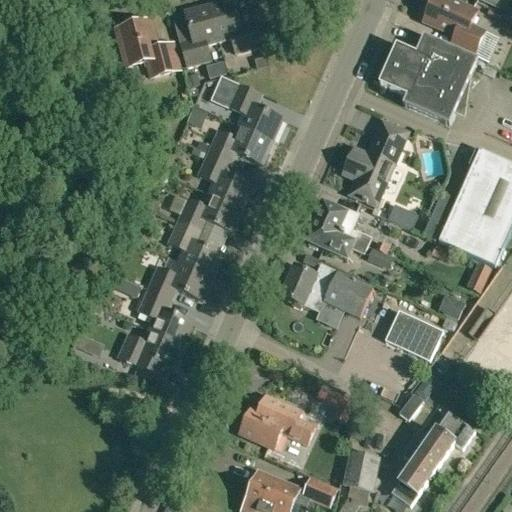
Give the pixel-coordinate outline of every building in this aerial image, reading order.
[(475,61),(475,59),(489,65),(500,40),(486,34),(487,33),(471,26),(477,13),(446,0),(429,0),(429,1),(428,2),(427,4),(427,5),(427,6),(428,8),(428,10),(429,11),(424,23),(456,37),(450,50),(475,61)] [(503,0),(480,0),(499,8),(503,0)] [(232,2),(208,8),(218,45),(230,42),(234,57),(257,51),(251,27),(240,29),(232,2)] [(218,45),(208,8),(184,14),(191,42),(179,45),(185,70),(209,63),(205,48),(218,45)] [(149,79),(177,72),(171,47),(156,51),(148,24),(115,32),(125,69),(145,64),(149,79)] [(450,128),(455,115),(465,120),(469,82),(478,62),(423,38),(415,56),(396,47),(380,86),(407,98),(402,108),(450,128)] [(254,62),(257,72),(268,69),(265,59),(254,62)] [(198,74),(187,77),(189,88),(201,85),(198,74)] [(241,117),(236,129),(272,144),(282,121),(255,110),(260,99),(236,89),(222,82),(218,91),(232,98),(227,111),(241,117)] [(194,110),(189,122),(201,126),(205,115),(194,110)] [(374,208),(407,136),(381,124),(367,157),(354,152),(342,177),(355,183),(348,197),(374,208)] [(211,148),(207,157),(230,167),(235,156),(262,168),(272,144),(236,129),(231,141),(217,135),(211,148)] [(511,167),(479,153),(439,245),(495,270),(511,230),(511,167)] [(230,167),(207,157),(197,179),(211,185),(206,197),(241,213),(251,190),(225,178),(230,167)] [(442,196),(423,239),(435,244),(454,201),(442,196)] [(180,218),(177,225),(200,235),(205,224),(231,236),(241,213),(206,197),(201,209),(186,203),(180,218)] [(152,204),(148,213),(155,216),(159,207),(152,204)] [(322,206),(313,225),(367,249),(370,241),(351,232),(356,222),(333,211),(335,208),(326,204),(325,207),(322,206)] [(148,213),(144,221),(151,224),(155,216),(148,213)] [(182,253),(176,265),(211,281),(221,258),(195,247),(200,235),(177,225),(167,247),(182,253)] [(350,252),(363,258),(367,249),(313,225),(305,244),(308,246),(307,248),(315,252),(316,249),(345,262),(350,252)] [(369,261),(379,265),(382,256),(373,252),(369,261)] [(147,293),(170,304),(175,292),(201,304),(211,281),(176,265),(171,277),(157,271),(147,293)] [(370,291),(318,268),(313,280),(292,271),(272,317),(294,327),(301,310),(302,310),(302,309),(317,315),(321,305),(357,321),(370,291)] [(152,322),(147,334),(181,349),(192,326),(165,314),(170,304),(147,293),(137,316),(152,322)] [(445,298),(438,313),(444,315),(459,322),(465,307),(465,306),(445,298)] [(429,365),(443,335),(398,315),(385,345),(429,365)] [(453,334),(456,327),(446,323),(443,329),(453,334)] [(181,349),(147,334),(142,346),(127,339),(117,362),(164,382),(169,371),(172,372),(181,349)] [(105,348),(92,342),(86,354),(100,360),(105,348)] [(434,370),(423,385),(430,390),(436,389),(445,378),(443,377),(434,370)] [(339,413),(346,399),(324,389),(318,403),(339,413)] [(264,399),(256,417),(249,413),(239,437),(272,452),(280,436),(305,448),(314,430),(298,422),(300,416),(264,399)] [(422,455),(410,447),(402,459),(413,466),(391,498),(409,510),(439,468),(453,448),(462,453),(474,435),(448,417),(422,455)] [(346,485),(371,488),(376,489),(381,456),(352,452),(346,485)] [(303,495),(298,493),(257,476),(241,511),(290,511),(293,505),(307,510),(310,504),(317,507),(315,511),(329,511),(336,495),(334,494),(308,483),(303,495)]
